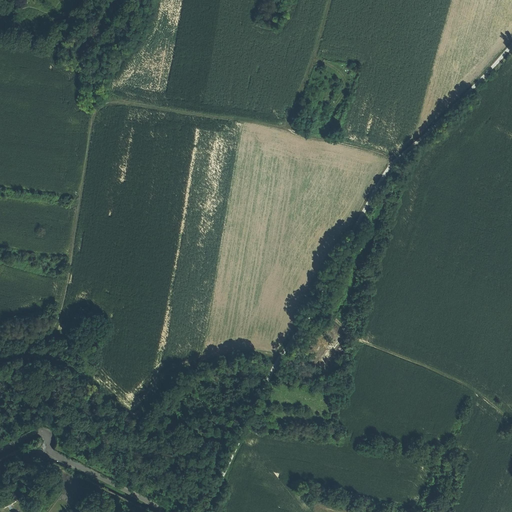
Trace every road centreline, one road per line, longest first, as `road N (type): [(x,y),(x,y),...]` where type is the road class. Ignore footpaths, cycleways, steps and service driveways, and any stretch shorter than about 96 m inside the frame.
road 1 (track): [(0,359),(32,345),(59,319),(99,102),(253,121),(396,158)]
road 2 (track): [(6,357),(67,363),(125,414),(140,412),(188,362),(283,351)]
road 3 (track): [(511,422),(475,391),(310,314)]
road 4 (track): [(330,0),(288,129)]
